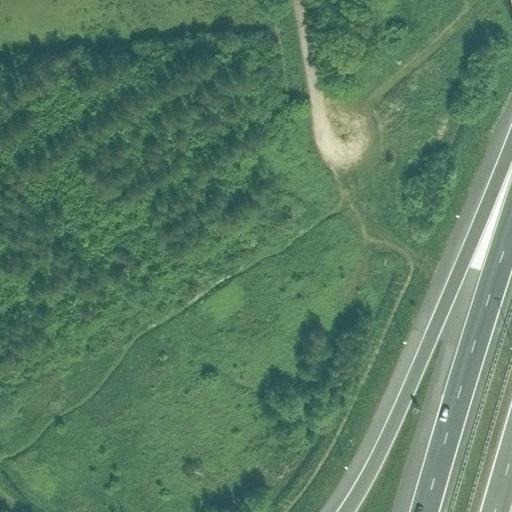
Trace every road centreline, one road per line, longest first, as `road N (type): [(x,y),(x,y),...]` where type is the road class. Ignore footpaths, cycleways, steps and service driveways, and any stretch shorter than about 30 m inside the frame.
road 1 (motorway): [(511,164),(344,511)]
road 2 (motorway): [(511,219),(423,511)]
road 3 (unclassified): [(352,176),(321,129),(296,0)]
